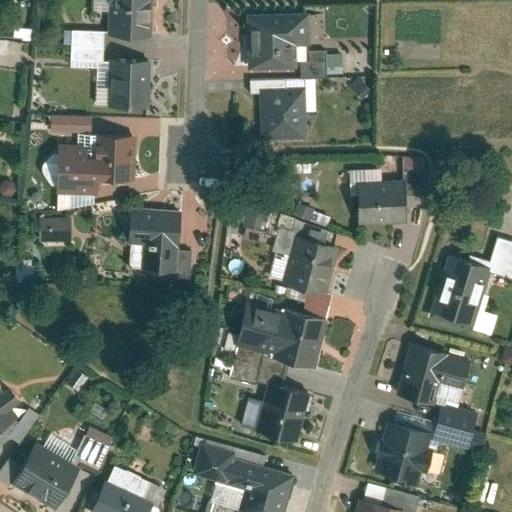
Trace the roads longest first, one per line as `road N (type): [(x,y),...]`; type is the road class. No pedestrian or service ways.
road 1 (residential): [(379,278),(378,308),(316,511)]
road 2 (residential): [(199,0),(192,147)]
